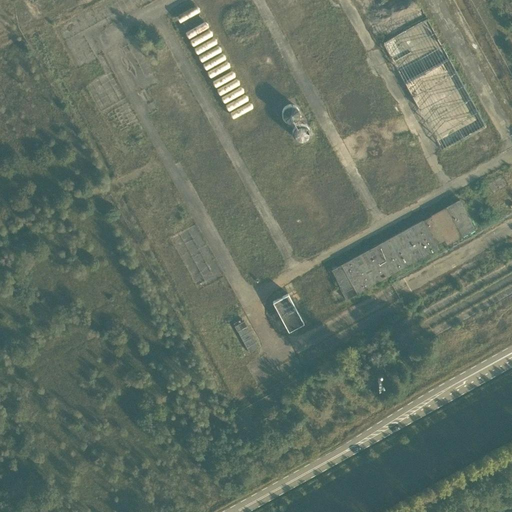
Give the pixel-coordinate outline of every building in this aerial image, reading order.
[(178,14),(181,20),(200,11),(197,5),(185,10),(178,14)] [(427,19),(418,24),(382,44),(439,150),(442,149),(464,138),(485,126),(448,59),(449,58),(427,19)] [(187,36),(209,28),(207,22),(185,29),(187,36)] [(461,203),(330,264),(344,296),(440,252),(436,244),(445,240),(447,243),(474,230),(461,203)] [(486,253),(497,276),(509,270),(498,247),(486,253)] [(273,302),(283,322),(288,330),(303,322),(288,294),(273,302)] [(233,323),(249,352),(258,347),(242,318),(233,323)] [(369,367),(376,381),(386,375),(379,362),(369,367)]
